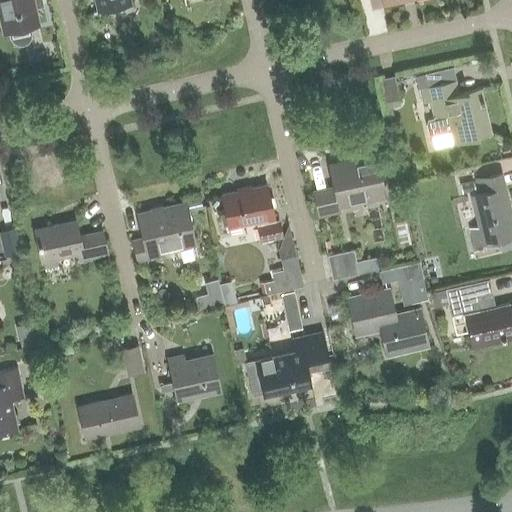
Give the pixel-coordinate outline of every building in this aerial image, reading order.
[(0,0),(0,21),(3,33),(9,31),(10,36),(12,41),(17,44),(22,44),(27,41),(30,37),(30,32),(29,27),(38,25),(34,7),(42,5),(40,0),(0,0)] [(93,0),(96,12),(131,4),(130,0),(93,0)] [(380,77),(385,92),(395,88),(390,73),(380,77)] [(458,94),(454,79),(417,87),(421,104),(429,102),(433,119),(427,121),(425,125),(427,133),(430,136),(449,132),(452,144),(491,134),(480,89),(458,94)] [(384,197),(376,158),(346,165),(345,161),(328,165),(333,187),(313,191),(318,217),(340,212),(339,207),(384,197)] [(472,229),(476,246),(511,236),(511,230),(505,204),(508,203),(501,174),(476,180),(479,194),(471,196),(479,227),(472,229)] [(462,193),(474,190),(472,182),(460,185),(462,193)] [(275,222),(267,185),(250,189),(251,192),(240,194),(239,192),(220,196),(228,229),(256,223),(261,244),(273,241),(273,239),(283,236),(279,221),(275,222)] [(160,250),(195,242),(186,202),(137,213),(143,238),(132,241),(137,261),(162,255),(160,250)] [(104,231),(93,234),(79,237),(75,221),(34,230),(41,262),(43,262),(44,268),(58,266),(56,259),(77,254),(78,261),(109,254),(104,231)] [(20,253),(18,241),(2,245),(5,256),(20,253)] [(353,249),(327,255),(332,279),(358,273),(353,249)] [(297,258),(281,262),(282,269),(273,271),(275,279),(263,282),(265,294),(303,286),(297,258)] [(403,304),(427,298),(418,261),(378,271),(381,282),(397,279),(403,304)] [(447,302),(491,292),(488,279),(444,289),(444,288),(430,292),(433,306),(447,303),(447,302)] [(219,280),(205,283),(208,293),(211,307),(225,303),(224,300),(223,296),(221,290),(220,284),(219,280)] [(389,286),(345,296),(354,336),(379,330),(385,357),(429,346),(420,306),(395,312),(389,286)] [(294,290),(280,293),(284,310),(297,307),(294,290)] [(511,302),(495,306),(462,313),(471,348),(491,344),(491,345),(511,340),(511,302)] [(293,351),(254,359),(246,361),(253,394),(261,393),(262,399),(311,388),(308,371),(331,366),(323,331),(291,338),(293,351)] [(128,375),(143,372),(137,346),(122,349),(128,375)] [(176,402),(221,392),(213,355),(186,361),(184,354),(166,358),(176,402)] [(11,398),(23,396),(17,366),(0,369),(0,431),(17,428),(11,398)] [(84,438),(139,425),(132,394),(77,407),(84,438)]
